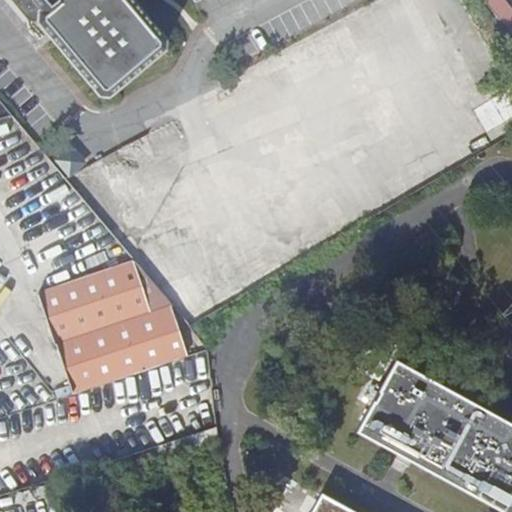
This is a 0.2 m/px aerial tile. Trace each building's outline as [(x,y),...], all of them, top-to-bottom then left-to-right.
[(47,7),(41,0),(37,0),(35,3),(32,0),(16,0),(31,19),(42,19),(43,10),(47,7)] [(32,0),(35,3),(37,0),(41,0),(47,7),(43,10),(42,19),(102,90),(112,93),(166,46),(167,37),(135,0),(32,0)] [(485,0),(511,32),(511,9),(504,0),(485,0)] [(511,88),(510,86),(475,107),(488,131),(511,116),(511,88)] [(164,310),(145,315),(127,266),(33,296),(66,398),(183,360),(164,310)] [(511,511),(511,427),(397,364),(357,434),(500,511),(511,511)] [(336,511),(316,501),(309,511),(336,511)]
